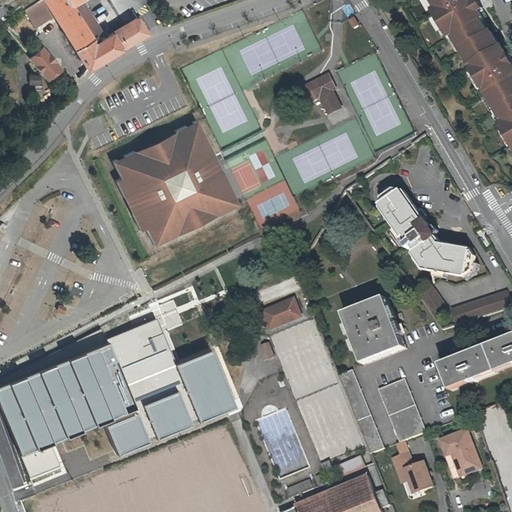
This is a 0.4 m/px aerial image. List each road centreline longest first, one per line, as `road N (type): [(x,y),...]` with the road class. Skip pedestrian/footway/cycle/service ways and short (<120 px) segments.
road 1 (residential): [(0,185),(107,70),(151,45),(277,0)]
road 2 (residential): [(357,0),(497,229)]
